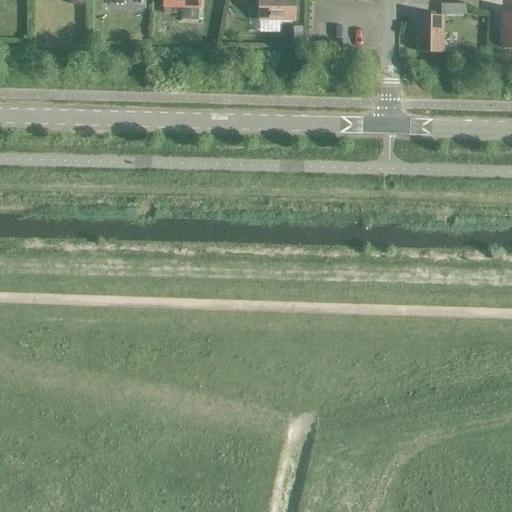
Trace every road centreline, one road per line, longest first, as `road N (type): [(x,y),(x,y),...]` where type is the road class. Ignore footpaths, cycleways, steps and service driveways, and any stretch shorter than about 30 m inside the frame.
road 1 (unclassified): [(0,117),(390,125)]
road 2 (unclassified): [(390,125),(511,129)]
